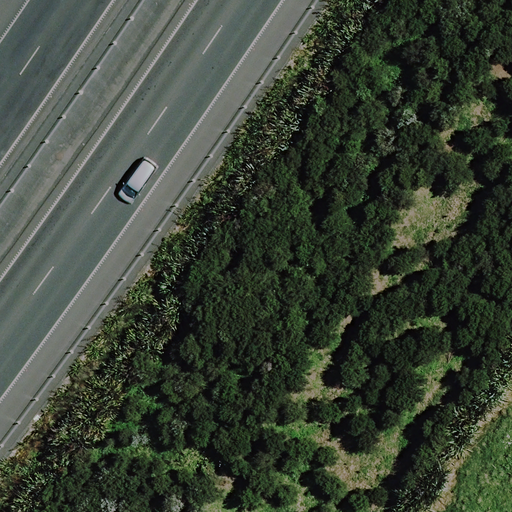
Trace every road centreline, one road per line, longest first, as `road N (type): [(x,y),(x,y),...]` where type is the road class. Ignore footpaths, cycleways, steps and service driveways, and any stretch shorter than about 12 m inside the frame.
road 1 (motorway): [(240,0),(165,117),(0,338)]
road 2 (motorway): [(0,103),(71,0)]
